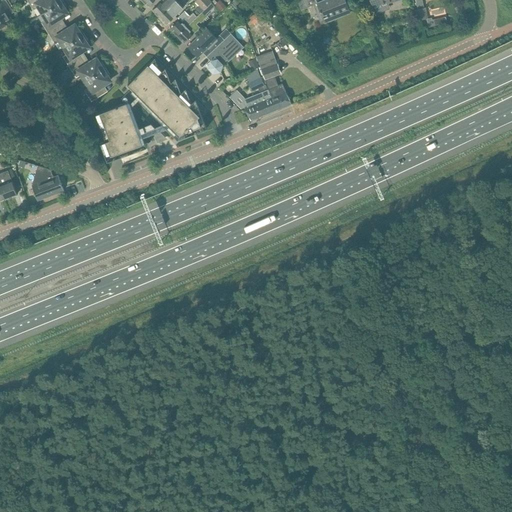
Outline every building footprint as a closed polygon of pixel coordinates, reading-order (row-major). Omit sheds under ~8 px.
[(0,1),(2,5),(0,5),(0,33),(14,24),(8,15),(13,12),(5,0),(1,0),(0,1)] [(27,0),(34,9),(38,6),(42,13),(63,0),(62,0),(27,0)] [(42,22),(49,33),(61,25),(58,19),(68,13),(64,7),(66,6),(63,0),(42,13),(47,20),(42,22)] [(162,0),(162,1),(152,10),(160,17),(173,4),(177,0),(176,0),(162,0)] [(177,0),(173,4),(160,17),(166,24),(182,8),(177,3),(178,2),(177,0)] [(204,10),(204,9),(212,2),(209,0),(196,0),(195,1),(204,10)] [(218,0),(215,4),(221,10),(225,6),(218,0)] [(317,0),(297,0),(301,10),(317,4),(323,19),(349,9),(345,0),(322,0),(318,2),(317,0)] [(415,0),(418,9),(424,8),(422,0),(415,0)] [(467,0),(461,0),(465,12),(471,10),(467,0)] [(177,35),(184,42),(193,33),(199,28),(196,24),(199,21),(200,22),(204,19),(207,16),(206,15),(214,7),(215,6),(211,3),(204,9),(204,10),(200,13),(196,17),(190,22),(177,35)] [(416,9),(418,21),(428,19),(425,8),(416,9)] [(256,12),(249,18),(254,24),(261,17),(256,12)] [(193,14),(183,23),(179,19),(170,28),(177,35),(190,22),(196,17),(193,14)] [(80,28),(78,29),(75,24),(65,30),(61,25),(49,33),(55,43),(60,40),(64,47),(84,35),(80,28)] [(198,35),(188,46),(198,56),(205,48),(210,53),(224,40),(219,35),(217,37),(207,26),(198,35)] [(64,56),(70,66),(83,58),(79,53),(89,46),(86,41),(88,40),(84,35),(64,47),(68,53),(64,56)] [(222,64),(235,52),(230,46),(236,41),(229,35),(207,56),(211,61),(206,65),(214,72),(220,71),(222,64)] [(266,78),(282,72),(274,50),(258,56),(266,78)] [(81,74),(85,80),(105,68),(102,62),(100,63),(96,58),(86,64),(83,58),(70,66),(76,77),(81,74)] [(123,103),(95,114),(105,140),(100,142),(107,161),(147,146),(147,145),(151,155),(166,149),(177,138),(177,139),(207,127),(208,127),(202,111),(203,111),(201,105),(152,58),(124,87),(128,91),(121,97),(123,103)] [(260,66),(258,61),(256,59),(251,62),(250,65),(252,70),(260,66)] [(107,75),(109,73),(105,68),(85,80),(89,87),(85,90),(92,101),(104,93),(100,87),(111,80),(107,75)] [(61,74),(57,76),(61,83),(65,80),(61,74)] [(249,82),(248,82),(252,90),(258,88),(264,85),(260,77),(249,82)] [(283,83),(267,89),(276,110),(292,104),(283,83)] [(247,106),(245,107),(251,120),(276,110),(267,89),(265,84),(264,85),(258,88),(260,92),(253,95),(244,99),(247,106)] [(234,101),(241,95),(237,90),(230,95),(234,101)] [(50,169),(38,165),(37,167),(35,166),(34,171),(36,172),(31,184),(38,200),(64,190),(58,175),(53,177),(50,169)] [(0,172),(0,188),(4,199),(17,194),(11,177),(8,170),(2,172),(0,172)]
